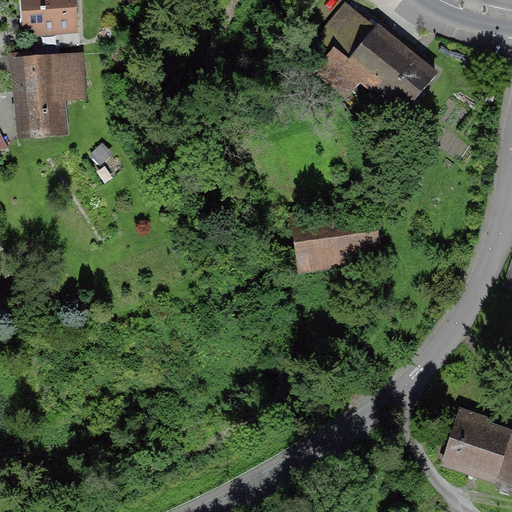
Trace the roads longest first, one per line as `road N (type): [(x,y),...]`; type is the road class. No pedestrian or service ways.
road 1 (residential): [(511,168),(477,293),(435,349),(324,455),(212,511)]
road 2 (unknown): [(384,401),(460,511)]
